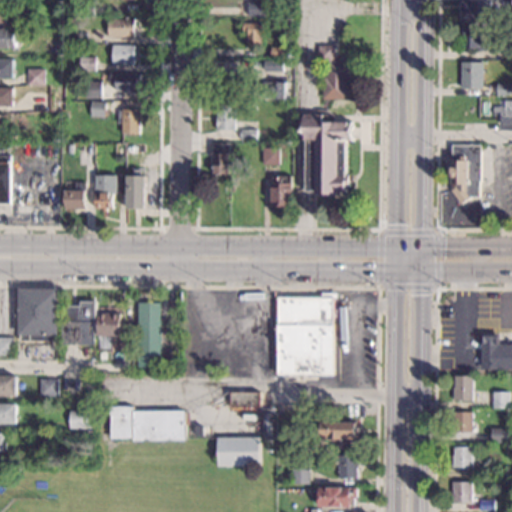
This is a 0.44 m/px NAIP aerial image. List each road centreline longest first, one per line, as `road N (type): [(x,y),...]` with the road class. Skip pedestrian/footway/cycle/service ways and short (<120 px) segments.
road 1 (tertiary): [(511,249),(0,244)]
road 2 (tertiary): [(0,266),(397,269)]
road 3 (tertiary): [(400,0),(397,269)]
road 4 (tertiary): [(422,268),(426,0)]
road 5 (residential): [(180,267),(181,0)]
road 6 (tertiary): [(419,511),(422,268)]
road 7 (tertiary): [(397,269),(393,511)]
